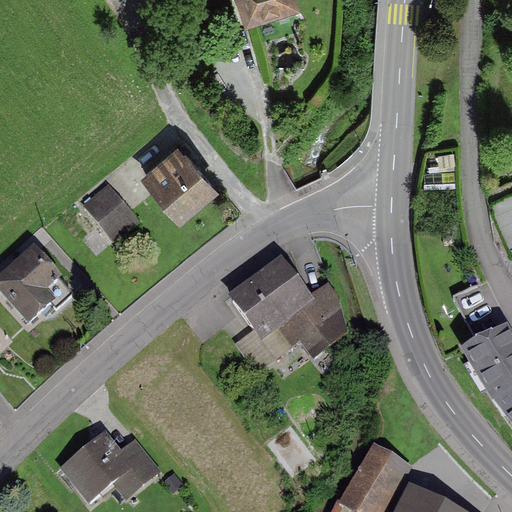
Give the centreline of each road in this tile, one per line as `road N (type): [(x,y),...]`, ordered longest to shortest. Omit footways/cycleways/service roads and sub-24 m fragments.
road 1 (unclassified): [(391,202),(287,223),(169,294),(18,435)]
road 2 (residential): [(470,0),(473,200),(511,301)]
road 3 (tertiary): [(511,473),(426,370),(398,287),(391,202)]
road 4 (tertiary): [(391,202),(404,0)]
